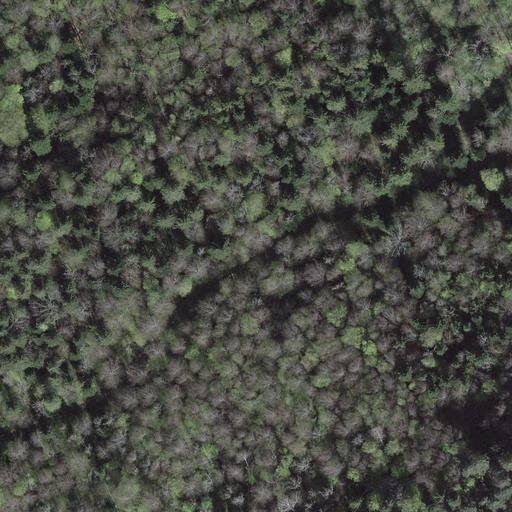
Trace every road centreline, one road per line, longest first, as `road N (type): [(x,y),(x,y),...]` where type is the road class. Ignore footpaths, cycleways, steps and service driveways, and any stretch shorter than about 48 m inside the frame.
road 1 (track): [(0,437),(107,389),(197,291),(228,271),(317,221),(418,191)]
road 2 (track): [(511,69),(466,113),(418,191)]
